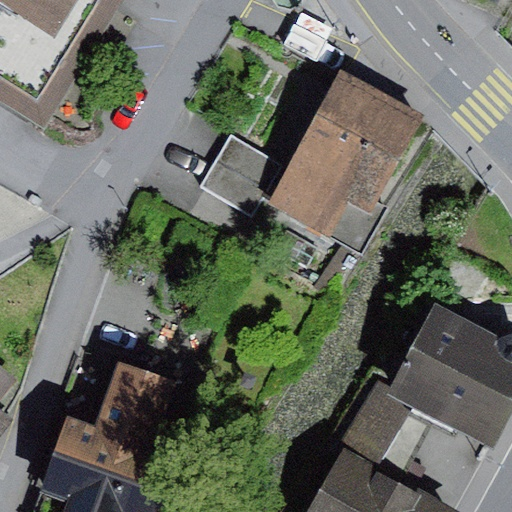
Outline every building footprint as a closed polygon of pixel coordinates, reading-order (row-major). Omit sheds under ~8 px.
[(89,0),(0,0),(0,24),(54,57),(89,0)] [(440,125),(364,87),(301,210),(355,237),(373,203),(394,214),(440,125)] [(511,335),(501,338),(436,304),(391,388),(415,402),(493,445),(511,410),(511,335)] [(96,422),(63,411),(31,511),(165,511),(182,459),(168,455),(191,383),(115,360),(96,422)] [(0,399),(15,380),(0,367),(0,439),(15,422),(0,409),(0,399)] [(378,466),(415,402),(391,388),(377,380),(340,444),(345,447),(378,466)] [(458,511),(460,510),(378,466),(345,447),(309,511),(458,511)]
